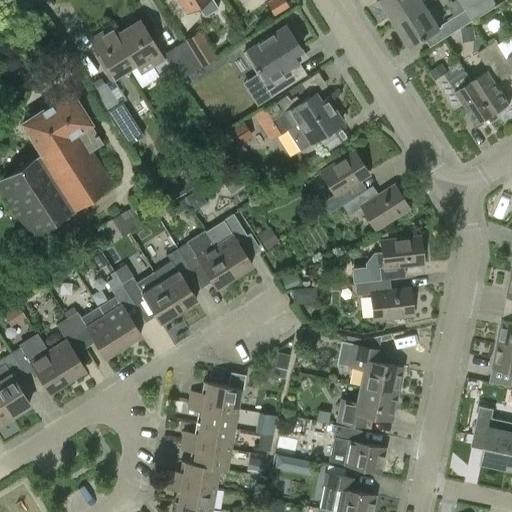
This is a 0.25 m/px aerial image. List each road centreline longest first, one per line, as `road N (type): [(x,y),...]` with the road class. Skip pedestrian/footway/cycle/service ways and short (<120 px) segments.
road 1 (residential): [(423,485),(468,254),(449,196)]
road 2 (residential): [(449,196),(326,0)]
road 3 (residential): [(117,394),(250,308)]
road 4 (residential): [(0,467),(117,394)]
road 5 (residential): [(107,511),(129,484),(135,429),(117,394)]
